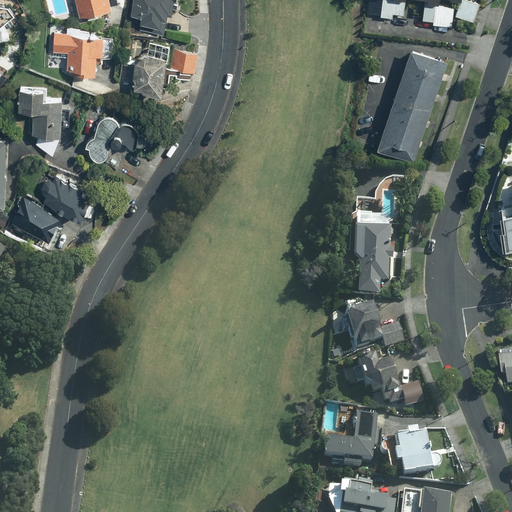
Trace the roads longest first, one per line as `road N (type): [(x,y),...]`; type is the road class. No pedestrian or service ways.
road 1 (residential): [(56,511),(86,319),(109,266),(209,107),(223,51),(224,0)]
road 2 (residential): [(511,26),(445,229),(443,310)]
road 3 (residential): [(443,310),(511,505)]
